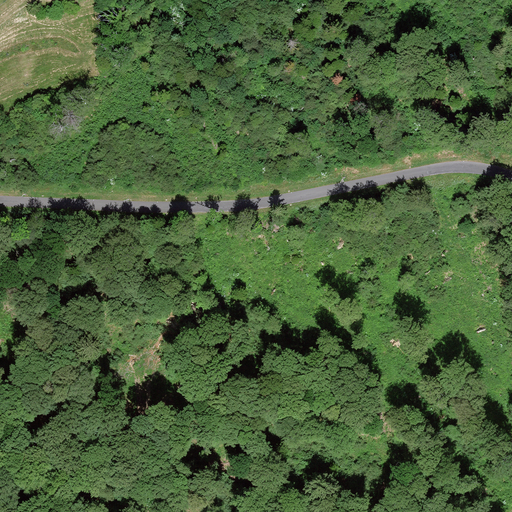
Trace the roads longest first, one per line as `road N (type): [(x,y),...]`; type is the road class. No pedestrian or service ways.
road 1 (tertiary): [(511,175),(445,167),(292,198),(184,209),(0,201)]
road 2 (track): [(188,511),(155,489),(92,498),(0,492)]
